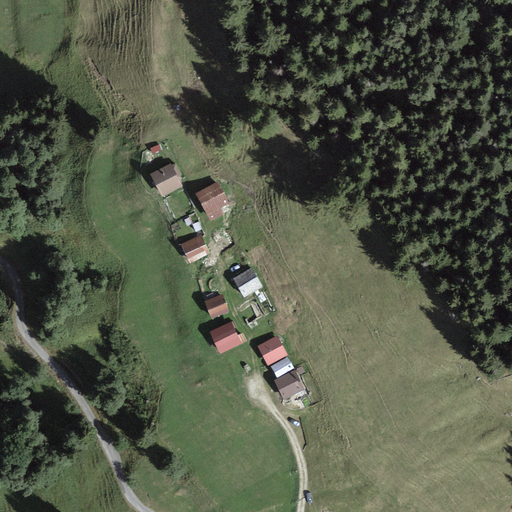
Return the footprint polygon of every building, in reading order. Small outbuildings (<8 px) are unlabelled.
[(186,188),(174,164),(152,174),(165,199),(186,188)] [(233,205),(219,183),(203,194),(217,216),(233,205)] [(216,255),(206,236),(186,245),(196,265),(216,255)] [(262,285),(252,268),(236,278),(246,294),(262,285)] [(232,312),(225,296),(210,302),(217,318),(232,312)] [(247,347),(237,324),(216,333),(226,356),(247,347)] [(292,356),(280,338),(263,348),(275,367),(292,356)] [(308,389),(291,359),(275,369),(292,398),(308,389)]
